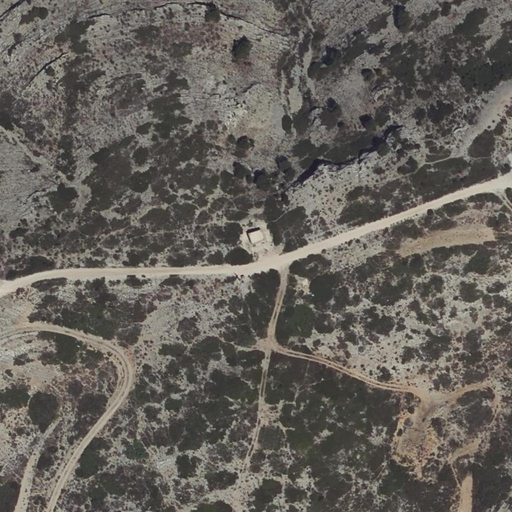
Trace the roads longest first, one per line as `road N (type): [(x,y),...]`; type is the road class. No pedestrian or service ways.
road 1 (track): [(0,295),(70,273),(270,266),(491,186)]
road 2 (track): [(0,337),(35,327),(63,331),(124,358),(127,384),(64,473),(49,511)]
